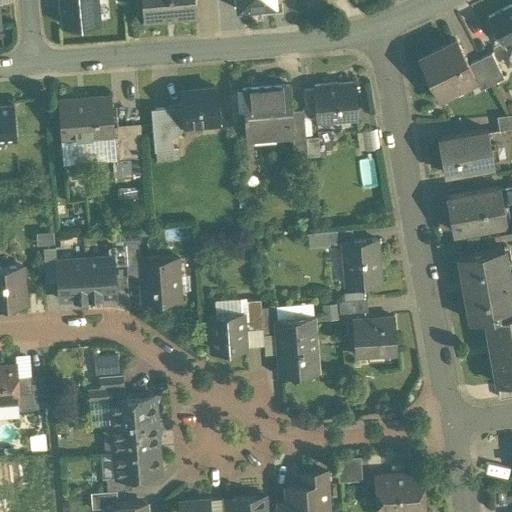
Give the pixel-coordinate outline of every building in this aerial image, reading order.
[(61,0),(63,23),(99,19),(97,0),(61,0)] [(195,0),(142,0),(144,18),(196,14),(195,0)] [(280,0),(238,0),(239,13),(281,10),(280,0)] [(511,9),(509,4),(489,15),(502,42),(511,37),(511,36),(511,9)] [(457,37),(420,55),(438,92),(473,75),(475,74),(469,62),(457,37)] [(492,51),(480,57),(492,82),(504,76),(492,51)] [(492,82),(480,57),(469,62),(475,74),(473,75),(480,88),(492,82)] [(355,80),(314,83),(315,87),(317,113),(317,119),(358,116),(355,80)] [(290,83),(242,86),(246,135),(293,132),(294,132),(292,108),(290,83)] [(217,85),(181,88),(183,104),(184,122),(220,119),(217,85)] [(315,87),(303,88),(304,107),(305,114),(317,113),(315,87)] [(110,94),(60,98),(63,136),(111,133),(113,133),(112,126),(110,94)] [(14,101),(0,102),(0,137),(5,137),(17,136),(14,101)] [(183,104),(169,106),(171,123),(184,122),(183,104)] [(169,106),(153,107),(156,147),(172,146),(171,123),(169,106)] [(304,107),(292,108),(294,132),(293,132),(294,147),(307,147),(305,114),(304,107)] [(511,112),(497,114),(500,128),(511,126),(511,112)] [(141,123),(112,126),(113,133),(111,133),(113,156),(143,153),(141,123)] [(488,128),(438,137),(444,171),(494,162),(488,128)] [(312,149),(335,148),(335,131),(311,132),(312,149)] [(307,147),(294,147),(295,159),(308,158),(307,147)] [(373,156),(360,158),(365,184),(378,182),(373,156)] [(499,185),(449,194),(455,230),(505,221),(499,185)] [(352,227),(329,229),(330,242),(343,240),(343,239),(354,238),(352,227)] [(53,230),(38,231),(39,241),(53,239),(53,230)] [(354,238),(343,239),(343,240),(347,282),(381,279),(377,237),(354,238)] [(511,292),(503,245),(459,253),(471,318),(486,315),(511,310),(511,292)] [(139,247),(126,248),(128,274),(140,274),(139,258),(140,258),(139,247)] [(114,254),(85,256),(88,295),(117,293),(114,254)] [(140,258),(139,258),(140,274),(141,299),(182,296),(179,255),(140,258)] [(85,256),(56,258),(59,297),(88,295),(85,256)] [(0,264),(0,301),(25,299),(23,263),(0,264)] [(261,297),(246,298),(247,317),(248,328),(263,326),(262,304),(261,297)] [(367,297),(339,299),(340,311),(368,309),(367,297)] [(277,303),(262,304),(263,326),(264,331),(277,331),(276,315),(277,315),(277,303)] [(511,310),(486,315),(497,382),(511,379),(511,310)] [(243,311),(210,313),(213,347),(245,345),(244,328),(248,328),(247,317),(243,318),(243,311)] [(277,315),(276,315),(277,331),(280,372),(282,372),(282,367),(318,364),(314,313),(277,315)] [(395,315),(353,317),(355,353),(397,351),(395,315)] [(16,362),(0,363),(0,399),(18,398),(19,398),(17,374),(16,362)] [(123,371),(99,373),(100,384),(100,385),(124,383),(123,371)] [(31,373),(17,374),(19,398),(18,398),(19,408),(34,407),(31,373)] [(124,383),(100,385),(100,384),(88,385),(89,398),(111,397),(111,396),(125,395),(124,383)] [(125,395),(111,396),(111,397),(113,422),(157,418),(155,393),(125,395)] [(157,418),(113,422),(115,448),(159,445),(157,418)] [(159,445),(115,448),(116,473),(116,474),(131,473),(160,471),(159,445)] [(361,454),(337,456),(339,480),(363,478),(361,454)] [(328,511),(326,468),(304,470),(305,482),(287,483),(288,499),(288,511),(328,511)] [(131,473),(116,474),(116,473),(107,474),(108,488),(117,488),(132,487),(131,473)] [(411,473),(375,475),(376,497),(384,496),(385,511),(425,509),(424,493),(419,488),(419,482),(420,482),(419,480),(415,480),(415,477),(411,473)] [(108,488),(91,490),(92,506),(106,505),(106,504),(118,503),(117,488),(108,488)] [(264,511),(263,493),(235,495),(236,511),(264,511)] [(211,511),(211,497),(178,499),(179,511),(211,511)] [(288,511),(288,499),(276,500),(276,511),(288,511)] [(118,503),(106,504),(106,505),(106,511),(146,511),(146,501),(118,503)]
